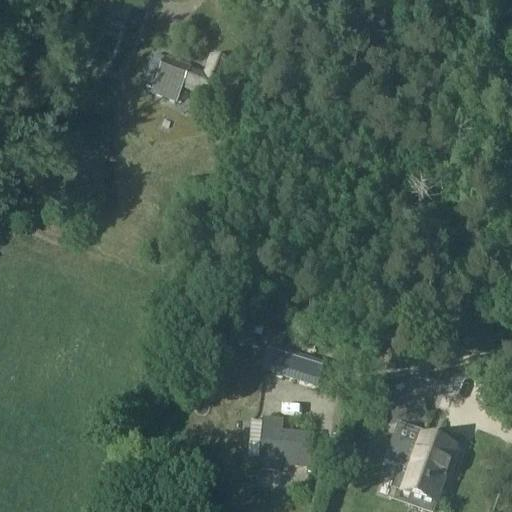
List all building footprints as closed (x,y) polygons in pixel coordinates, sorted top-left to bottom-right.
[(204,75),(157,57),(147,82),(159,87),(155,98),(177,107),(183,91),(196,96),(195,99),(216,106),(232,64),(211,56),(204,75)] [(278,351),(272,371),(295,378),(301,359),(278,351)] [(421,402),(381,410),(385,430),(425,422),(421,402)] [(284,422),(264,420),(259,472),(281,474),(281,469),(312,471),(315,437),(283,434),(284,422)] [(416,479),(409,476),(402,494),(437,507),(457,451),(430,441),(416,479)]
